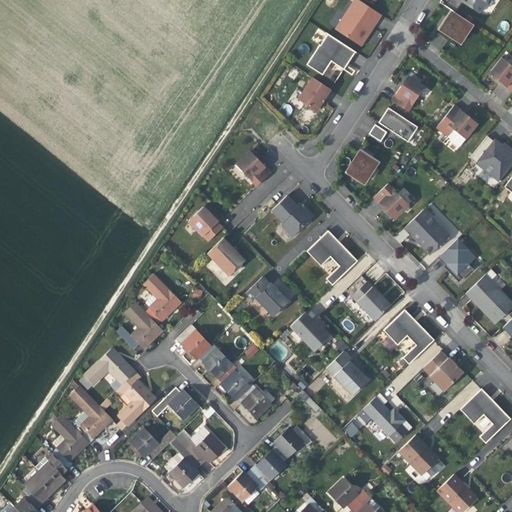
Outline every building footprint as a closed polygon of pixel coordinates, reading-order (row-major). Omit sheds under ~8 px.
[(381,15),(358,0),(354,0),(335,30),(360,46),(370,31),(381,15)] [(487,0),(461,0),(461,2),(479,13),(487,0)] [(451,12),(439,30),(450,36),(457,41),(469,23),(451,12)] [(472,26),(469,23),(457,41),(460,43),(472,26)] [(327,33),(307,64),(322,74),(331,60),(344,69),(346,65),(350,59),(355,51),(327,33)] [(511,56),(507,52),(503,57),(511,64),(511,56)] [(511,90),(511,66),(501,58),(491,71),(501,79),(499,81),(504,85),(511,90)] [(354,70),(346,65),(344,69),(352,74),(354,70)] [(313,77),(298,99),(316,111),(323,101),(330,89),(313,77)] [(391,100),(408,111),(424,86),(410,77),(405,85),(403,88),(400,86),(391,100)] [(287,117),(294,109),(286,102),(279,110),(287,117)] [(457,102),(439,124),(462,143),(478,122),(468,114),(470,112),(467,110),(457,102)] [(417,127),(388,108),(383,115),(378,123),(408,142),(417,127)] [(386,132),(375,124),(369,134),(380,141),(386,132)] [(494,141),(487,136),(470,158),(476,163),(499,181),(511,164),(511,149),(510,148),(508,150),(504,146),(495,139),(494,141)] [(348,169),(366,180),(377,163),(360,151),(353,161),(348,169)] [(248,153),(236,165),(256,186),(270,172),(264,166),(258,160),(256,162),(248,153)] [(364,184),(366,180),(348,169),(346,172),(364,184)] [(388,184),(373,197),(381,205),(385,209),(387,207),(396,216),(408,205),(388,184)] [(287,195),(271,210),(282,222),(298,207),(287,195)] [(299,205),(298,207),(282,222),(282,226),(292,237),(313,216),(306,208),(304,210),(299,205)] [(202,207),(200,209),(209,218),(211,216),(202,207)] [(424,208),(404,228),(412,236),(414,234),(432,252),(450,235),(424,208)] [(200,209),(188,220),(208,241),(222,227),(215,220),(211,216),(209,218),(200,209)] [(320,265),(330,256),(339,266),(348,257),(351,255),(340,243),(337,245),(331,239),(334,237),(328,230),(306,251),(320,265)] [(430,254),(432,252),(414,234),(412,236),(419,244),(430,254)] [(337,240),(334,237),(331,239),(337,245),(340,243),(337,240)] [(234,249),(223,238),(207,253),(229,275),(245,260),(234,249)] [(475,256),(458,238),(439,256),(446,263),(450,267),(447,270),(455,278),(461,280),(473,268),(468,263),(475,256)] [(357,261),(351,255),(348,257),(354,263),(357,261)] [(354,263),(348,257),(339,266),(326,279),(332,285),(354,263)] [(148,305),(143,311),(156,324),(169,312),(180,302),(153,274),(143,284),(153,294),(145,302),(148,305)] [(485,274),(465,293),(478,307),(480,305),(483,309),(482,310),(495,324),(511,307),(511,301),(500,290),(485,274)] [(253,300),(255,297),(269,283),(262,276),(245,292),(253,300)] [(379,294),(367,281),(351,296),(375,320),(390,305),(383,298),(382,299),(378,295),(379,294)] [(270,283),(269,283),(255,297),(273,316),(288,301),(280,293),(270,283)] [(391,285),(387,299),(396,302),(400,288),(391,285)] [(201,298),(202,290),(194,289),(193,296),(201,298)] [(130,334),(139,343),(143,348),(153,338),(162,330),(156,324),(143,311),(135,302),(125,312),(139,326),(130,334)] [(383,330),(397,344),(406,335),(416,345),(425,336),(428,334),(416,322),(414,324),(408,318),(410,316),(404,309),(383,330)] [(318,326),(304,312),(290,326),(314,351),(329,337),(318,326)] [(414,319),(410,316),(408,318),(414,324),(416,322),(414,319)] [(511,317),(502,327),(511,336),(511,337),(511,317)] [(195,359),(197,358),(211,345),(190,324),(175,339),(187,350),(195,359)] [(133,348),(139,343),(130,334),(121,325),(116,330),(133,348)] [(434,340),(428,334),(425,336),(431,342),(434,340)] [(409,364),(431,342),(425,336),(416,345),(403,358),(409,364)] [(344,339),(336,342),(339,351),(347,348),(344,339)] [(208,369),(217,378),(232,363),(213,343),(211,345),(197,358),(208,369)] [(249,358),(259,351),(253,344),(244,352),(249,358)] [(109,384),(115,390),(135,371),(123,359),(111,347),(84,373),(94,384),(102,376),(107,370),(115,378),(109,384)] [(351,359),(343,351),(326,368),(352,395),(367,380),(357,369),(349,361),(351,359)] [(423,367),(430,375),(447,359),(440,351),(423,367)] [(430,375),(444,390),(462,373),(455,366),(448,358),(447,359),(430,375)] [(221,383),(235,369),(237,368),(232,363),(217,378),(221,383)] [(249,385),(235,369),(221,383),(219,384),(227,392),(234,400),(236,398),(249,385)] [(141,377),(135,371),(115,390),(121,396),(124,392),(132,400),(123,409),(117,415),(121,419),(116,424),(122,430),(155,398),(144,387),(138,380),(141,377)] [(102,376),(94,384),(99,389),(107,381),(102,376)] [(319,376),(308,387),(315,393),(325,383),(319,376)] [(251,383),(249,385),(236,398),(246,409),(256,418),(271,403),(251,383)] [(85,411),(70,425),(87,442),(101,429),(111,419),(78,385),(69,394),(85,411)] [(164,408),(168,404),(182,391),(177,386),(159,403),(164,408)] [(481,388),(460,409),(474,423),(483,414),(493,424),(502,415),(504,413),(493,401),(490,403),(485,397),(487,395),(481,388)] [(184,389),(182,391),(168,404),(183,419),(198,404),(191,397),(184,389)] [(115,401),(123,409),(132,400),(124,392),(121,396),(115,401)] [(490,398),(487,395),(485,397),(490,403),(493,401),(490,398)] [(386,407),(375,396),(363,408),(389,435),(405,420),(397,412),(394,415),(390,411),(386,407)] [(315,412),(319,408),(310,397),(305,401),(315,412)] [(156,416),(164,408),(159,403),(151,411),(156,416)] [(211,406),(203,412),(207,418),(215,412),(211,406)] [(510,419),(504,413),(502,415),(508,421),(510,419)] [(78,451),(87,442),(70,425),(61,415),(51,424),(66,439),(51,452),(67,468),(72,463),(69,460),(78,451)] [(508,421),(502,415),(493,424),(479,437),(485,443),(508,421)] [(433,431),(441,425),(436,419),(428,424),(433,431)] [(202,425),(187,439),(206,459),(209,462),(224,448),(214,437),(209,432),(202,425)] [(291,430),(303,442),(306,445),(311,440),(296,425),(291,430)] [(143,457),(146,455),(159,442),(144,427),(129,442),(130,444),(142,455),(143,457)] [(303,442),(291,430),(288,427),(280,434),(273,441),(276,444),(271,448),(283,461),(303,442)] [(159,442),(146,455),(151,460),(169,443),(174,437),(176,436),(171,431),(159,442)] [(200,464),(206,459),(187,439),(180,432),(176,436),(174,437),(200,464)] [(428,448),(415,435),(398,451),(421,475),(438,459),(428,448)] [(177,451),(195,469),(200,464),(174,437),(169,443),(177,451)] [(139,458),(142,455),(130,444),(128,446),(134,452),(139,458)] [(287,464),(283,461),(271,448),(263,457),(256,464),(255,463),(250,467),(266,484),(287,464)] [(198,473),(195,469),(177,451),(167,461),(165,467),(169,471),(168,471),(183,487),(192,478),(198,473)] [(51,452),(47,457),(62,473),(67,468),(51,452)] [(62,473),(47,457),(46,456),(35,466),(40,471),(56,487),(62,482),(66,478),(62,473)] [(250,467),(244,473),(260,489),(266,484),(250,467)] [(24,486),(26,488),(40,502),(48,495),(56,487),(40,471),(24,486)] [(261,490),(260,489),(244,473),(242,471),(235,477),(228,485),(246,504),(261,490)] [(466,488),(453,474),(436,490),(457,511),(462,511),(477,498),(466,488)] [(346,504),(357,493),(342,477),(327,492),(336,502),(342,508),(346,504)] [(21,493),(26,498),(37,509),(42,504),(40,502),(26,488),(21,493)] [(362,489),(357,493),(346,504),(350,509),(366,494),(362,489)] [(301,497),(307,503),(315,511),(319,511),(323,508),(307,492),(301,497)] [(353,511),(358,511),(371,499),(366,494),(350,509),(353,511)] [(209,511),(221,511),(227,506),(233,511),(241,511),(226,496),(209,511)] [(161,511),(157,507),(147,497),(132,511),(161,511)] [(39,511),(37,509),(26,498),(15,507),(19,511),(39,511)] [(371,499),(358,511),(376,511),(375,511),(379,507),(371,499)] [(315,511),(307,503),(297,511),(315,511)]
